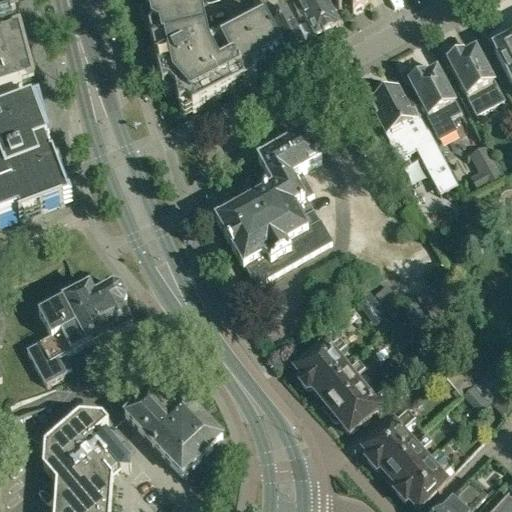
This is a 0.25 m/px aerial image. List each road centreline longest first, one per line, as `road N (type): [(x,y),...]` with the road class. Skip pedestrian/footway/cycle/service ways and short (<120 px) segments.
road 1 (secondary): [(58,0),(101,166),(145,266),(190,315)]
road 2 (secondary): [(190,315),(74,0)]
road 3 (unknown): [(300,84),(345,195),(345,241),(337,254),(257,294)]
road 4 (residential): [(263,103),(462,0)]
road 5 (secondary): [(302,511),(287,436),(219,358)]
road 6 (secondary): [(219,358),(263,447),(268,511)]
